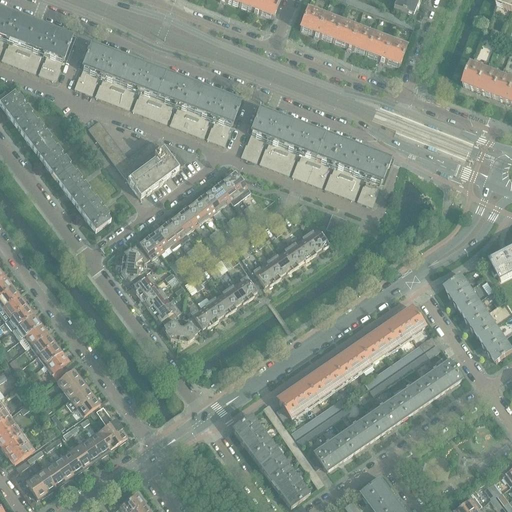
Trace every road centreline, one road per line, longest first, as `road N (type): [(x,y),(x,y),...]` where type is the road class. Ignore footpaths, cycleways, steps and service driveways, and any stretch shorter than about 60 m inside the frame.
road 1 (secondary): [(49,0),(345,115),(390,143)]
road 2 (secondary): [(402,111),(104,0)]
road 3 (residential): [(157,452),(0,243)]
road 4 (residential): [(204,419),(410,280)]
road 5 (residential): [(225,158),(377,218),(405,149)]
road 6 (residential): [(204,419),(88,261)]
road 7 (residential): [(86,29),(255,95)]
road 8 (residential): [(60,98),(225,158)]
road 9 (residential): [(88,261),(225,158)]
road 10 (residential): [(88,261),(0,142)]
road 11 (residential): [(255,95),(390,143)]
road 12 (residential): [(405,100),(273,49)]
road 13 (residential): [(488,391),(410,280)]
road 14 (residential): [(273,49),(152,3)]
road 15 (residential): [(385,461),(488,391)]
